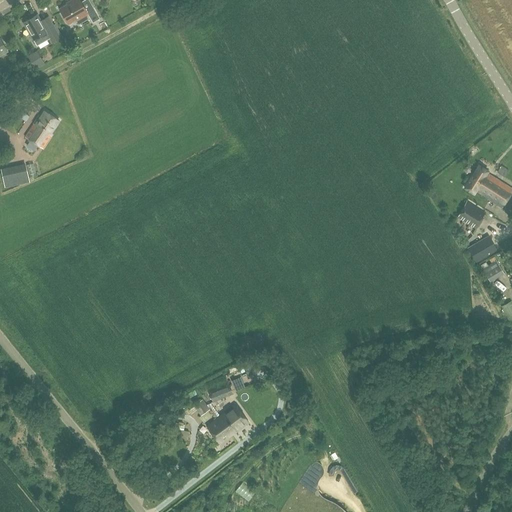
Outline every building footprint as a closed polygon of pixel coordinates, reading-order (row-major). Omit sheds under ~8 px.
[(93,23),(100,19),(92,5),(86,9),(80,0),(74,0),(67,4),(68,5),(60,10),(69,24),(76,20),(76,21),(88,14),(93,23)] [(61,39),(53,26),(49,18),(41,22),(38,16),(24,23),(37,47),(50,39),(53,43),(61,39)] [(0,56),(0,57),(8,52),(0,38),(0,56)] [(32,63),(36,70),(44,65),(41,58),(32,63)] [(15,83),(22,79),(18,73),(11,76),(15,83)] [(21,115),(27,118),(30,112),(23,110),(21,115)] [(34,125),(26,138),(30,140),(27,145),(35,151),(38,146),(43,149),(52,136),(50,136),(60,121),(45,112),(36,126),(34,125)] [(26,165),(2,171),(5,186),(29,181),(26,165)] [(502,209),(511,192),(511,190),(487,174),(488,172),(479,166),(465,188),(474,194),(476,192),(502,209)] [(467,201),(456,217),(476,229),(486,213),(467,201)] [(489,237),(468,249),(477,263),(497,251),(489,237)] [(487,263),(482,266),(483,268),(482,269),(490,282),(504,273),(497,260),(495,258),(490,260),(492,263),(489,265),(487,263)] [(501,282),(497,285),(503,296),(508,292),(501,282)] [(511,303),(511,302),(501,307),(508,322),(511,319),(511,303)] [(213,403),(233,394),(226,376),(205,385),(213,403)] [(194,406),(202,416),(210,410),(202,400),(194,406)] [(220,444),(232,436),(231,434),(234,431),(236,433),(249,423),(236,405),(207,427),(220,444)] [(305,473),(280,511),(343,511),(339,507),(334,504),(329,502),(324,500),(318,499),(305,473)]
